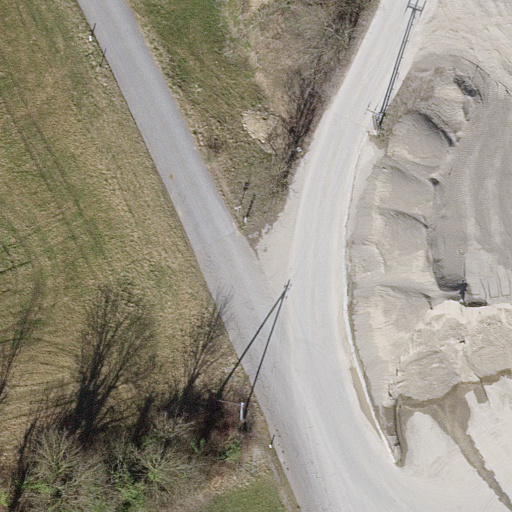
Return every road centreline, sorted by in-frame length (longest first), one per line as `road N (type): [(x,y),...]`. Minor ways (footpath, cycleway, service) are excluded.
road 1 (unclassified): [(102,0),(273,350),(336,511)]
road 2 (track): [(273,350),(403,0)]
